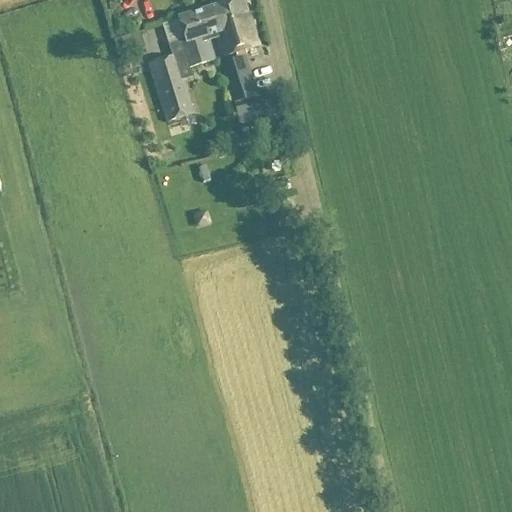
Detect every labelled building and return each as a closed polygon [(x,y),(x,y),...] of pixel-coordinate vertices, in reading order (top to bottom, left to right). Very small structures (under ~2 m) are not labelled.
[(207,12),(215,39),(222,60),(256,50),(241,2),(207,12)] [(183,45),(181,46),(180,42),(167,46),(171,59),(174,59),(182,83),(190,80),(188,73),(189,72),(188,70),(212,63),(206,42),(215,39),(207,12),(176,22),(183,45)] [(142,33),(149,51),(169,43),(162,25),(142,33)] [(116,58),(136,51),(131,34),(110,42),(116,58)] [(165,124),(192,116),(182,83),(174,59),(171,59),(148,67),(165,124)] [(269,97),(233,108),(239,128),(274,118),(269,97)] [(290,193),(287,183),(274,186),(276,196),(290,193)]
